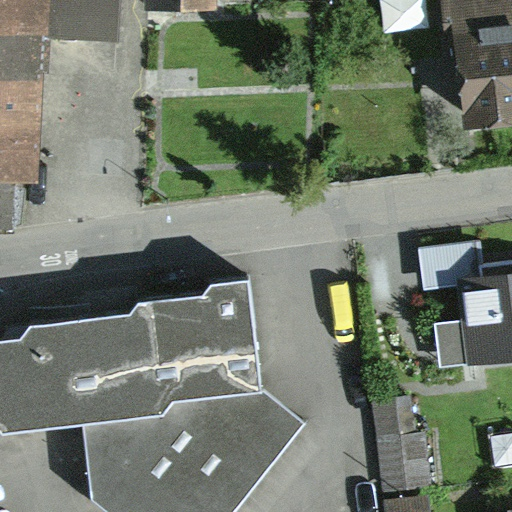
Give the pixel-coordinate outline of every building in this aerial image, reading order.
[(88,0),(0,0),(0,190),(38,191),(43,24),(88,25),(88,0)] [(215,0),(142,0),(142,16),(215,18),(215,0)] [(511,0),(448,0),(460,121),(511,116),(511,0)] [(140,317),(0,330),(0,434),(83,426),(90,507),(111,511),(237,511),(306,423),(263,390),(252,279),(138,290),(140,317)] [(511,279),(459,285),(467,372),(511,367),(511,279)] [(430,511),(423,413),(371,417),(378,511),(430,511)]
